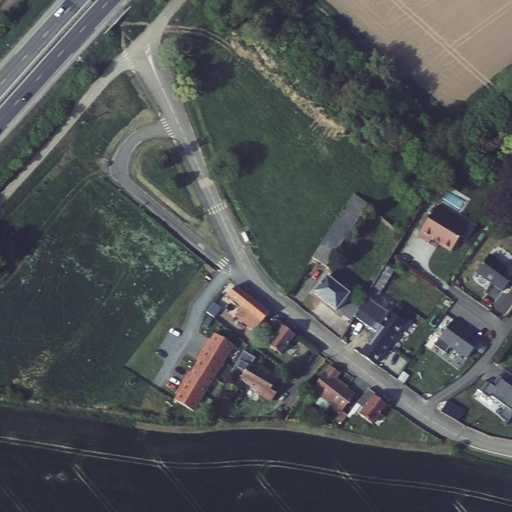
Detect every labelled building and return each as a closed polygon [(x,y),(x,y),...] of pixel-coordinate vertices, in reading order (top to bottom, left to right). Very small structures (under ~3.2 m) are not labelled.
[(327,267),(368,205),(354,195),(313,258),(327,267)] [(437,206),(418,237),(429,244),(433,241),(450,254),(467,228),(445,215),(447,212),(437,206)] [(511,259),(505,269),(489,256),(476,274),(502,294),(511,283),(511,259)] [(375,303),(395,271),(386,265),(366,297),(375,303)] [(349,297),(325,278),(312,296),(336,314),(349,297)] [(255,332),(269,314),(235,288),(227,298),(241,309),(236,317),(255,332)] [(360,307),(354,318),(371,330),(370,332),(376,335),(391,314),(375,303),(366,297),(360,307)] [(354,318),(360,307),(353,301),(343,316),(351,322),(354,318)] [(212,318),(221,307),(214,302),(205,313),(212,318)] [(376,335),(362,354),(376,365),(406,325),(391,314),(376,335)] [(466,328),(453,319),(444,334),(435,347),(446,354),(450,348),(467,360),(481,342),(465,330),(466,328)] [(267,347),(281,358),(298,336),(277,320),(264,336),(271,341),(267,347)] [(234,347),(214,334),(210,341),(208,340),(201,350),(224,364),(234,347)] [(224,364),(201,350),(195,360),(197,362),(193,368),(214,381),(224,364)] [(244,352),(230,375),(241,382),(271,403),(279,388),(275,385),(277,381),(274,379),(276,375),(258,365),(257,367),(251,365),(255,359),(244,352)] [(329,366),(312,390),(332,407),(331,409),(339,416),(355,395),(336,381),(340,375),(329,366)] [(214,381),(193,368),(190,374),(188,373),(182,384),(204,398),(214,381)] [(511,380),(511,375),(504,370),(500,375),(511,383),(511,380)] [(410,377),(403,372),(397,380),(404,385),(410,377)] [(486,380),(478,390),(483,395),(482,396),(489,401),(490,400),(505,411),(500,418),(507,423),(511,416),(511,413),(511,412),(511,388),(498,379),(495,382),(492,379),(489,383),(486,380)] [(204,398),(182,384),(175,394),(177,396),(173,401),(194,415),(204,398)] [(369,390),(358,405),(362,409),(357,416),(371,427),(388,407),(369,390)] [(465,412),(447,401),(440,413),(458,424),(465,412)]
